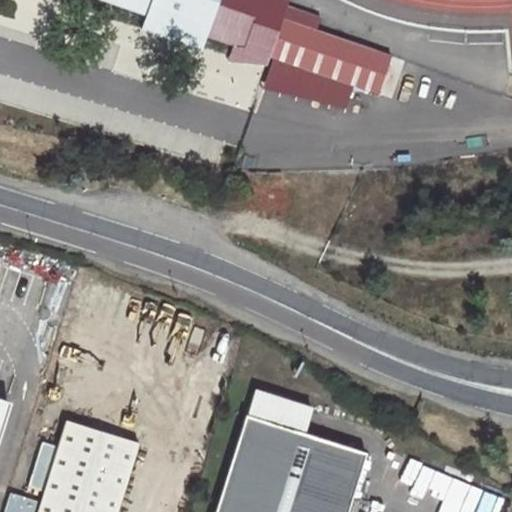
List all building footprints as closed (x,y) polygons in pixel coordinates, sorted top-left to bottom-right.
[(142,28),(200,48),(205,33),(246,47),(261,0),(107,0),(147,13),(142,28)] [(299,23),(280,16),(278,23),(297,30),(299,23)] [(268,54),(375,90),(388,53),(299,23),(297,30),(278,23),(268,54)] [(242,413),(212,511),(345,511),(363,453),(242,413)] [(115,511),(139,443),(65,419),(34,511),(115,511)] [(461,511),(471,480),(394,457),(384,491),(395,494),(391,508),(405,511),(461,511)]
